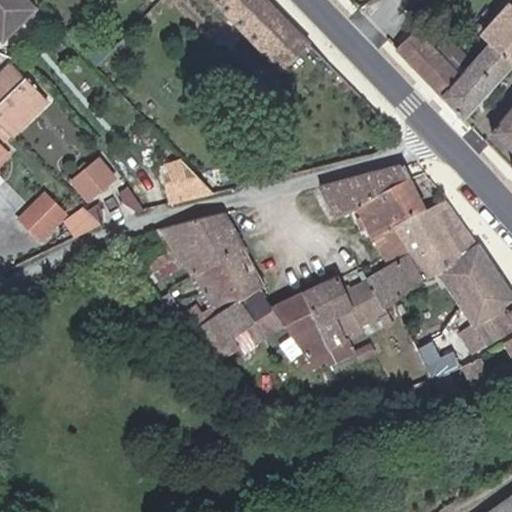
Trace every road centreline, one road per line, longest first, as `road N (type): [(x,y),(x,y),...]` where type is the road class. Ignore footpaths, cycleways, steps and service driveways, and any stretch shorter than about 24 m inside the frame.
road 1 (unclassified): [(0,288),(99,241),(443,141)]
road 2 (primary): [(306,0),(443,141)]
